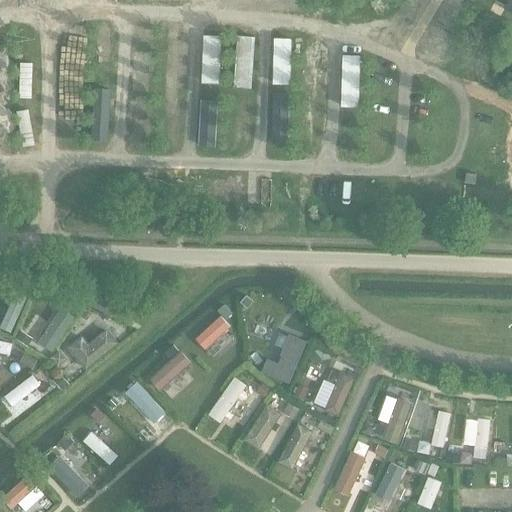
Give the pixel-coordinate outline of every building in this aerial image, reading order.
[(476,174),(466,173),(465,183),(475,184),(476,174)] [(160,222),(161,209),(143,209),(142,222),(160,222)] [(247,296),(241,302),(248,308),(254,301),(247,296)] [(224,305),(217,312),(225,321),(232,315),(224,305)] [(61,306),(37,340),(52,350),(75,316),(61,306)] [(108,327),(89,342),(83,335),(68,346),(86,368),(120,342),(108,327)] [(21,333),(16,340),(26,347),(31,339),(21,333)] [(60,352),(52,359),(59,368),(67,361),(60,352)] [(26,354),(21,363),(31,369),(37,360),(26,354)] [(341,416),(358,376),(342,369),(326,410),(341,416)] [(11,405),(42,384),(34,373),(4,395),(11,405)] [(212,415),(225,422),(247,382),(234,375),(212,415)] [(60,376),(53,382),(61,391),(68,385),(60,376)] [(263,385),(257,393),(264,398),(269,389),(263,385)] [(298,386),(293,396),(302,400),(307,390),(298,386)] [(385,437),(400,442),(413,399),(399,395),(385,437)] [(124,398),(114,408),(142,435),(151,425),(124,398)] [(288,404),(284,411),(292,416),(296,409),(288,404)] [(97,409),(91,416),(99,423),(105,417),(97,409)] [(433,444),(447,446),(452,411),(438,409),(433,444)] [(305,410),(282,462),(297,469),(320,417),(305,410)] [(466,457),(490,458),(491,417),(467,417),(466,457)] [(321,420),(316,428),(329,436),(333,428),(321,420)] [(364,424),(361,432),(369,436),(371,431),(369,426),(364,424)] [(92,430),(83,439),(110,464),(118,454),(92,430)] [(65,436),(57,444),(65,451),(72,443),(65,436)] [(405,440),(402,449),(413,452),(416,444),(405,440)] [(377,445),(373,454),(383,459),(387,451),(377,445)] [(352,449),(336,488),(352,495),(368,456),(352,449)] [(446,453),(445,461),(458,463),(459,455),(446,453)] [(49,466),(79,495),(90,484),(60,455),(49,466)] [(417,460),(413,470),(423,475),(428,465),(417,460)] [(386,511),(401,480),(387,473),(372,504),(386,511)]
